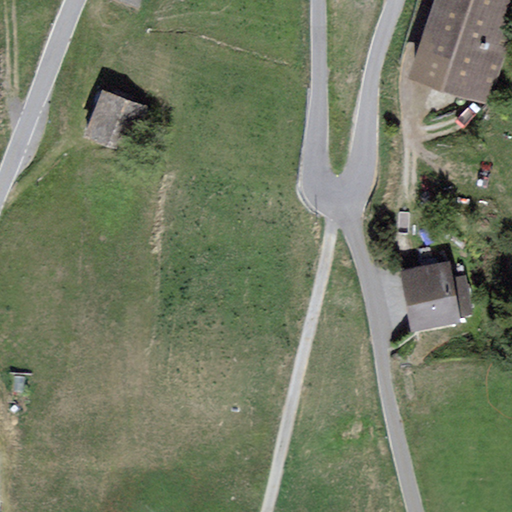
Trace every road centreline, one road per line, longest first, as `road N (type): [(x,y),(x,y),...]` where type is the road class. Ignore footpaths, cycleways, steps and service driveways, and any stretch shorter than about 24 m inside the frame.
road 1 (unclassified): [(417,511),(372,285),(338,198)]
road 2 (track): [(338,198),(271,511)]
road 3 (tertiary): [(396,0),(375,59),(361,184),(338,198)]
road 4 (tertiary): [(338,198),(322,194),(317,174),(319,0)]
road 5 (tertiary): [(78,0),(0,195)]
road 6 (track): [(24,140),(12,0)]
